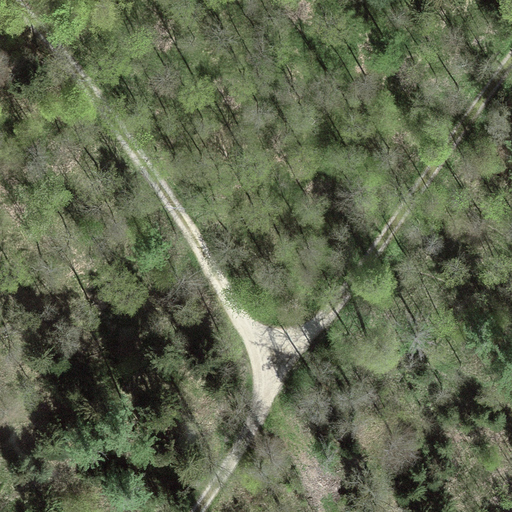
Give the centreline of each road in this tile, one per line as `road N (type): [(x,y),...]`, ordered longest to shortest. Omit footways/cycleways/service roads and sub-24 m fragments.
road 1 (track): [(511,58),(270,387),(190,511)]
road 2 (track): [(15,0),(166,195),(270,387)]
